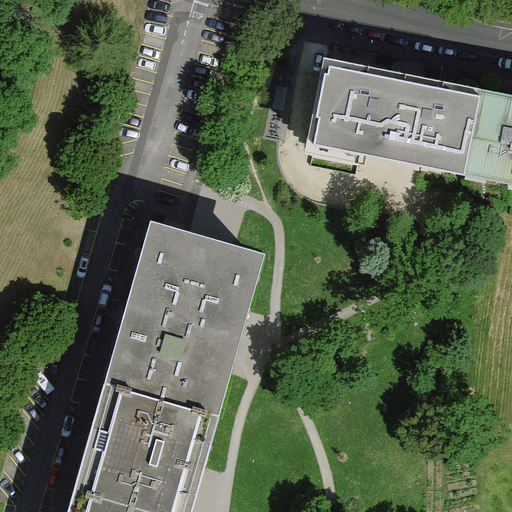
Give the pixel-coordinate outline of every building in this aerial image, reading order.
[(332,70),(315,147),(361,156),(364,145),(393,151),(407,85),(332,70)] [(481,100),(407,85),(393,151),(467,166),(481,100)] [(511,106),(481,100),(467,166),(511,175),(511,106)] [(113,387),(212,415),(258,260),(234,254),(157,233),(113,387)] [(153,511),(184,511),(212,415),(113,387),(83,492),(153,511)] [(153,511),(83,492),(77,511),(153,511)]
